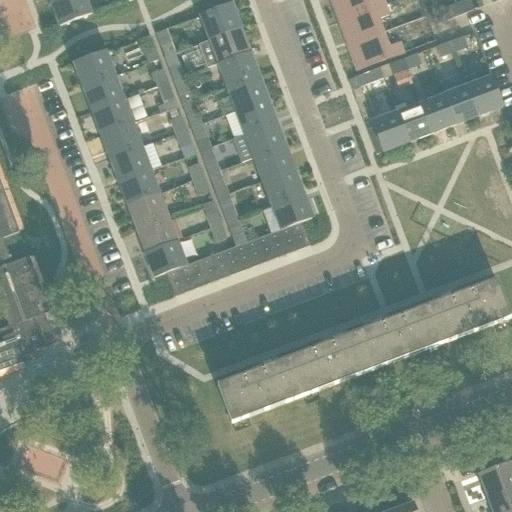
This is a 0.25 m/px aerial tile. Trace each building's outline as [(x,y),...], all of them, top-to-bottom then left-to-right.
[(91,15),(85,0),(57,0),(50,3),(59,26),(91,15)] [(383,0),(330,0),(339,23),(386,6),(383,0)] [(472,11),(472,10),(467,0),(466,0),(455,4),(455,5),(459,16),(472,11)] [(459,16),(455,5),(455,4),(440,10),(444,21),(459,16)] [(209,42),(241,30),(232,6),(200,18),(209,42)] [(378,20),(389,15),(386,6),(339,23),(348,47),(384,34),(378,20)] [(163,59),(174,55),(165,30),(154,35),(163,59)] [(209,42),(198,46),(199,49),(205,64),(207,69),(218,65),(250,53),(241,30),(209,42)] [(400,44),(389,48),(384,34),(348,47),(357,71),(403,54),(400,44)] [(148,64),(159,60),(150,36),(139,41),(148,64)] [(454,54),(467,49),(463,37),(450,42),(454,54)] [(439,60),(454,54),(450,42),(435,48),(439,60)] [(115,77),(113,72),(106,53),(74,65),(83,89),(115,77)] [(227,89),(258,77),(250,53),(218,65),(227,89)] [(183,63),(178,65),(174,55),(163,59),(172,83),(206,70),(205,66),(187,73),(183,63)] [(407,71),(419,66),(415,55),(403,60),(407,71)] [(406,71),(407,71),(403,60),(379,69),(383,79),(383,80),(393,77),(397,89),(411,84),(406,71)] [(383,80),(383,79),(379,69),(347,81),(362,121),(370,118),(359,88),(365,86),(369,96),(386,90),(383,80)] [(156,88),(168,84),(163,70),(151,75),(156,88)] [(184,79),(207,71),(206,70),(172,83),(181,106),(192,102),(184,79)] [(474,75),(464,79),(467,87),(478,117),(502,108),(501,105),(494,88),(491,78),(488,80),(477,83),(474,75)] [(92,113),(124,101),(115,77),(83,89),(92,113)] [(235,113),(267,100),(258,77),(227,89),(235,113)] [(165,113),(177,109),(168,84),(156,88),(165,113)] [(454,126),(478,117),(467,87),(443,96),(454,126)] [(431,135),(454,126),(443,96),(419,105),(431,135)] [(244,136),(276,124),(267,100),(235,113),(244,136)] [(101,136),(133,124),(124,101),(92,113),(101,136)] [(190,130),(201,125),(192,102),(181,106),(190,130)] [(419,105),(407,110),(404,102),(394,106),(396,114),(407,144),(431,135),(419,105)] [(383,153),(407,144),(396,114),(372,123),(383,153)] [(174,136),(186,131),(180,117),(169,122),(174,136)] [(110,160),(142,148),(133,124),(101,136),(110,160)] [(253,159),(285,147),(276,124),(244,136),(253,159)] [(196,144),(207,140),(201,125),(190,130),(196,144)] [(179,150),(191,145),(186,131),(174,136),(179,150)] [(262,184),(294,171),(285,147),(253,159),(262,184)] [(118,184),(151,171),(142,148),(110,160),(118,184)] [(208,177),(219,173),(210,150),(199,154),(208,177)] [(192,183),(203,178),(198,165),(187,169),(192,183)] [(127,207),(160,195),(151,171),(118,184),(127,207)] [(271,207),(303,195),(294,171),(262,184),(271,207)] [(217,201),(228,196),(219,173),(208,177),(217,201)] [(197,197),(209,193),(203,178),(192,183),(197,197)] [(12,264),(2,239),(19,233),(0,182),(0,371),(23,363),(21,357),(55,344),(44,315),(49,313),(28,258),(12,264)] [(136,231),(169,218),(160,195),(127,207),(136,231)] [(280,231),(289,227),(300,223),(312,219),(303,195),(271,207),(280,231)] [(226,224),(237,220),(228,196),(217,201),(226,224)] [(210,230),(222,225),(213,202),(201,206),(210,230)] [(145,254),(178,242),(169,218),(136,231),(145,254)] [(235,249),(245,245),(246,245),(237,220),(226,224),(235,249)] [(298,251),(310,247),(300,223),(289,227),(298,251)] [(216,244),(227,240),(222,225),(210,230),(216,244)] [(287,255),(298,251),(289,227),(280,231),(280,232),(278,232),(287,255)] [(276,260),(287,255),(278,232),(267,237),(276,260)] [(265,264),(276,260),(267,237),(256,241),(265,264)] [(253,268),(265,264),(256,241),(246,245),(245,245),(253,268)] [(177,270),(187,266),(178,242),(145,254),(154,278),(165,274),(177,270)] [(242,272),(253,268),(245,245),(235,249),(233,249),(242,272)] [(231,276),(242,272),(233,249),(222,254),(231,276)] [(220,281),(231,276),(222,254),(211,258),(220,281)] [(208,285),(220,281),(211,258),(200,262),(208,285)] [(197,289),(208,285),(200,262),(188,266),(197,289)] [(188,266),(187,267),(187,266),(177,270),(186,293),(197,289),(188,266)] [(174,298),(186,293),(177,270),(165,274),(174,298)] [(440,346),(510,319),(496,281),(450,298),(449,296),(450,298),(442,301),(442,299),(441,299),(442,302),(426,308),(440,346)] [(370,372),(440,346),(426,308),(381,325),(380,322),(379,323),(380,324),(373,327),(372,325),(373,328),(356,334),(370,372)] [(300,398),(370,372),(356,334),(340,340),(340,338),(339,338),(340,339),(332,342),(332,341),(331,341),(332,343),(286,360),(300,398)] [(231,425),(300,398),(286,360),(271,366),(270,364),(270,366),(263,368),(262,367),(263,369),(217,386),(231,425)] [(488,499),(511,489),(511,468),(510,463),(508,464),(503,451),(480,459),(485,472),(479,475),(488,499)] [(511,511),(511,489),(488,499),(492,511),(511,511)]
